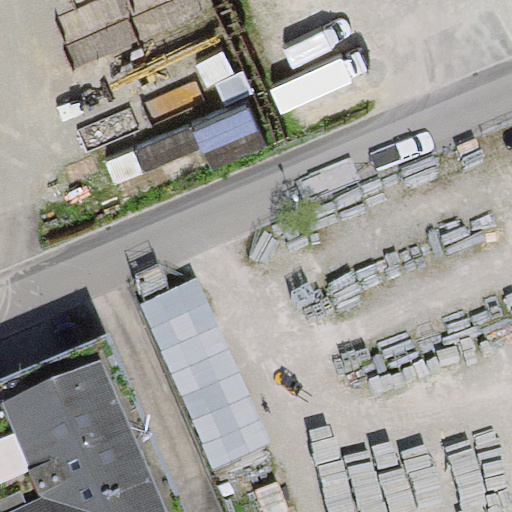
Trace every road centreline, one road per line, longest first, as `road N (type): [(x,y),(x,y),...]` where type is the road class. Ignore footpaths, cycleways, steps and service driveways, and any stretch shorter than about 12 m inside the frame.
road 1 (residential): [(511,92),(0,302)]
road 2 (unknown): [(423,0),(151,87),(38,68),(0,44)]
